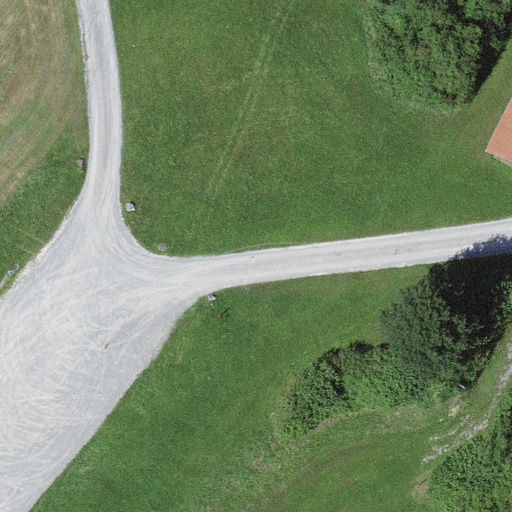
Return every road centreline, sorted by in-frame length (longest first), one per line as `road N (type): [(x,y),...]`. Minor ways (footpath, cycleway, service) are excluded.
road 1 (track): [(90,0),(107,158),(100,243),(157,286),(511,237)]
road 2 (track): [(126,262),(0,424)]
